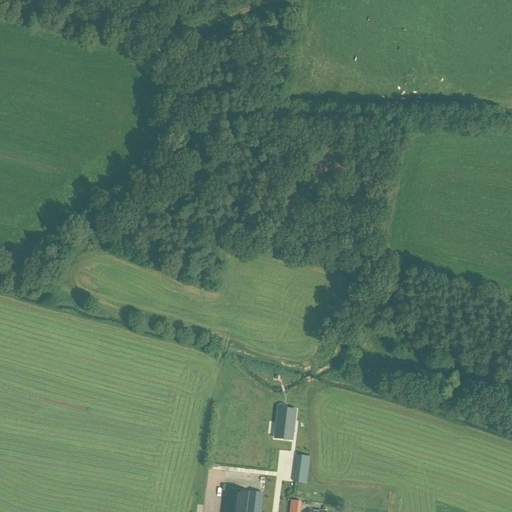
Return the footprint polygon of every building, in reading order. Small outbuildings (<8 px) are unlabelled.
[(257,422),(259,408),(246,407),(244,420),(257,422)] [(275,432),(292,434),(296,412),(278,409),(275,432)] [(220,412),(212,471),(230,473),(237,414),(220,412)] [(259,483),(285,484),(286,449),(260,448),(259,483)] [(296,470),(294,482),(306,484),(308,472),(296,470)] [(260,511),(263,493),(228,489),(225,511),(260,511)] [(301,511),(302,507),(297,506),(297,500),(291,499),(290,511),(301,511)]
